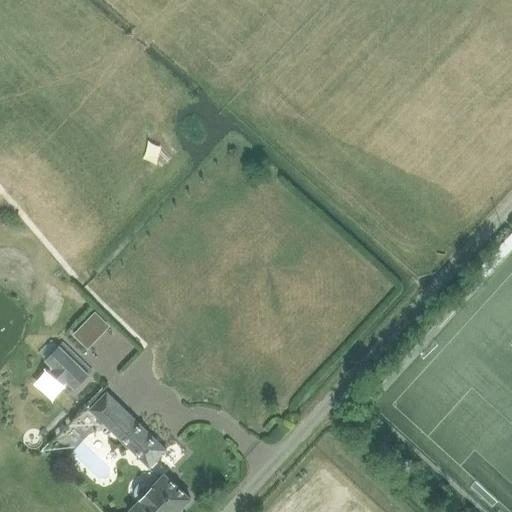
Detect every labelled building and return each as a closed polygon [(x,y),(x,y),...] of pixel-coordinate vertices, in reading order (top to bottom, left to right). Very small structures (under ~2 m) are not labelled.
[(511,232),(476,272),(484,279),(511,248),(511,232)] [(93,310),(70,333),(86,348),(109,325),(93,310)] [(93,369),(64,341),(44,362),(74,391),(93,369)] [(110,394),(93,411),(113,430),(150,467),(167,450),(129,413),(110,394)] [(192,498),(163,472),(153,483),(148,481),(143,481),(139,483),(136,487),(135,492),(135,497),(138,500),(127,511),(128,511),(182,511),(181,509),(192,498)]
